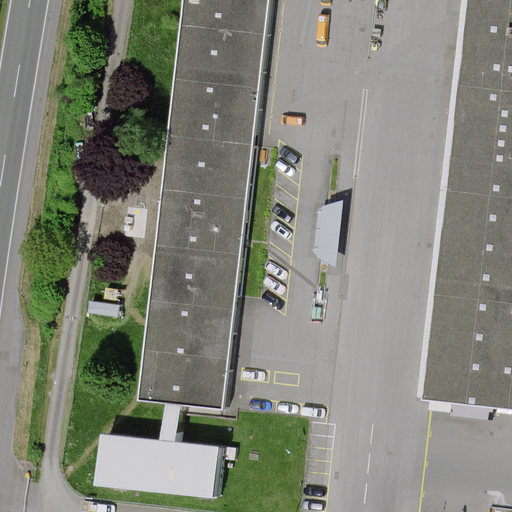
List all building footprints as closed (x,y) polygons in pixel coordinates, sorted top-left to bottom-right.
[(275,0),(189,0),(176,135),(259,145),(275,0)] [(511,0),(477,0),(432,396),(511,404),(511,0)] [(188,403),(230,408),(259,145),(176,135),(145,397),(174,401),(188,403)] [(350,200),(325,209),(322,250),(344,267),(350,200)] [(174,401),(169,440),(185,441),(188,403),(174,401)] [(104,485),(223,497),(228,446),(185,441),(169,440),(110,434),(104,485)]
